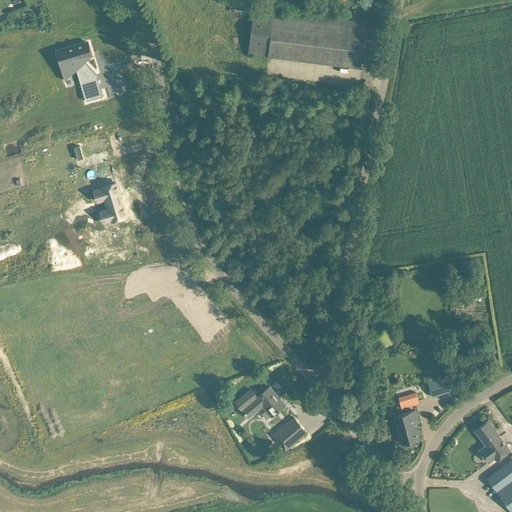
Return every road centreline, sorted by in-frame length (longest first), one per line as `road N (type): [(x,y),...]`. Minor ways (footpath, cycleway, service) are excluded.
road 1 (unclassified): [(321,393),(195,239),(173,179),(155,60),(130,0)]
road 2 (unclassified): [(321,393),(400,0)]
road 3 (tertiary): [(511,379),(452,419),(419,481)]
road 4 (unclassified): [(419,481),(391,472),(321,393)]
